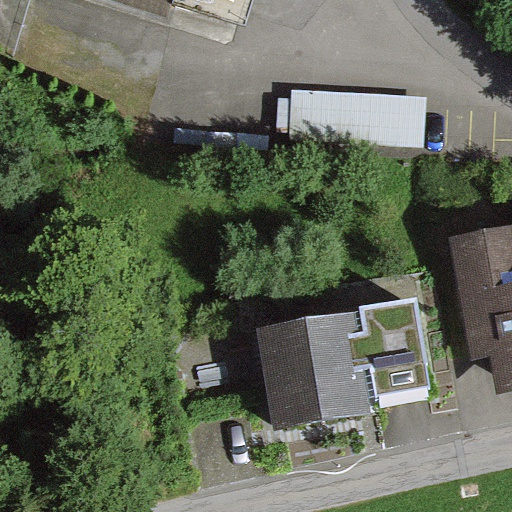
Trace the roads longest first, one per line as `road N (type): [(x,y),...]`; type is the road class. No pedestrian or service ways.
road 1 (residential): [(213,511),(511,448)]
road 2 (unclassified): [(511,106),(404,0)]
